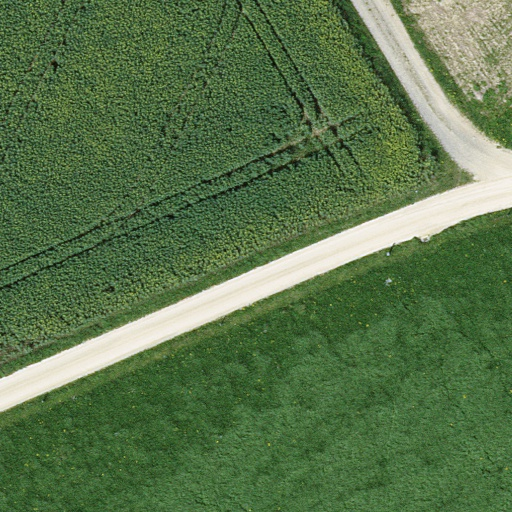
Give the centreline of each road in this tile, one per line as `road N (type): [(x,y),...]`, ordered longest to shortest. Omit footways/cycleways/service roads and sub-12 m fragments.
road 1 (track): [(511,188),(386,230),(0,398)]
road 2 (track): [(511,180),(433,106),(365,0)]
